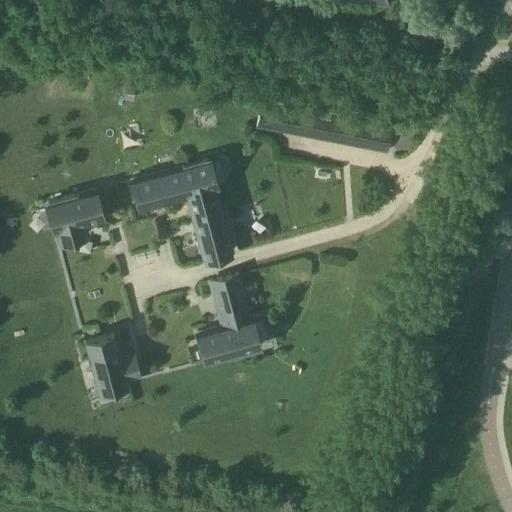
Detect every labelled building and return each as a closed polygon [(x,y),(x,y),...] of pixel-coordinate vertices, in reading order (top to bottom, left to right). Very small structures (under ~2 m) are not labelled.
[(261,102),(257,125),(284,131),(300,134),(304,110),(288,107),(261,102)] [(375,123),(370,147),(386,150),(391,126),(375,123)] [(220,205),(212,173),(213,173),(212,170),(212,168),(211,169),(207,156),(179,164),(186,193),(191,213),(220,205)] [(186,193),(179,164),(131,177),(139,206),(186,193)] [(95,186),(47,199),(58,240),(87,232),(84,221),(103,216),(95,186)] [(220,205),(191,213),(203,257),(232,250),(220,205)] [(238,271),(209,279),(221,323),(196,330),(204,359),(258,345),(238,271)] [(85,339),(98,388),(140,377),(134,354),(128,355),(126,349),(119,351),(114,331),(85,339)]
